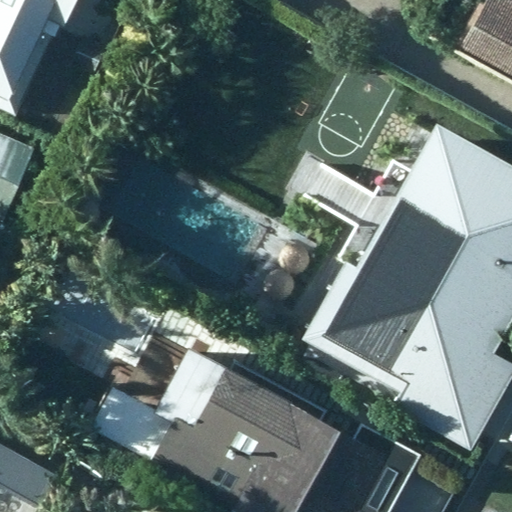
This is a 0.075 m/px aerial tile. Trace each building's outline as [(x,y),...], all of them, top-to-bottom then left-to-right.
[(0,0),(0,107),(4,110),(52,0),(0,0)] [(511,0),(506,0),(506,1),(504,0),(471,0),(446,47),(511,81),(511,0)] [(401,394),(434,412),(462,360),(470,364),(511,288),(511,176),(440,137),(421,172),(384,151),(334,243),(276,210),(228,296),(362,369),(353,387),(393,410),(401,394)] [(180,257),(158,244),(142,274),(164,284),(180,257)] [(377,511),(407,456),(343,424),(336,436),(306,422),(312,410),(219,362),(215,371),(167,347),(138,404),(100,385),(75,432),(213,509),(211,511),(377,511)] [(0,511),(36,511),(60,472),(0,437),(0,511)]
